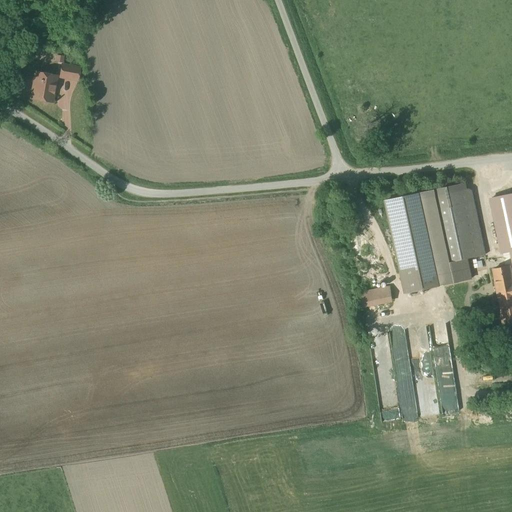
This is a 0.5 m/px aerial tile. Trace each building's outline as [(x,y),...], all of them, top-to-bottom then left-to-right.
[(63,70),(62,79),(83,81),(84,72),(63,70)] [(55,77),(31,74),(27,100),(51,104),(55,77)] [(470,188),(415,199),(433,288),(469,281),(465,261),(484,257),(470,188)] [(511,198),(491,203),(501,251),(510,250),(511,249),(511,198)] [(506,268),(489,271),(500,328),(511,325),(511,284),(510,285),(506,268)] [(392,286),(358,292),(361,309),(395,303),(392,286)] [(428,326),(431,342),(436,341),(438,357),(461,353),(455,321),(428,326)] [(419,421),(410,333),(395,334),(404,422),(419,421)] [(457,360),(441,361),(445,411),(460,410),(457,360)]
